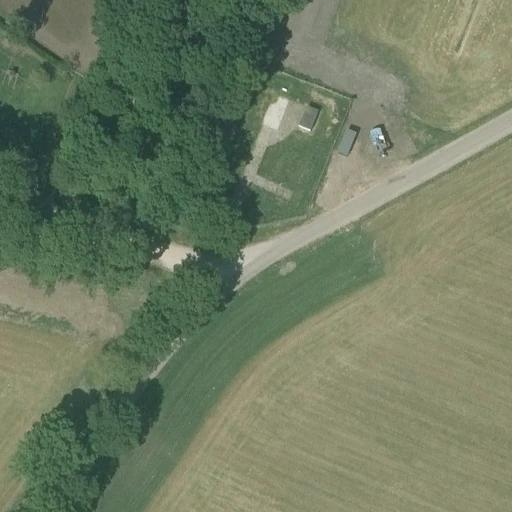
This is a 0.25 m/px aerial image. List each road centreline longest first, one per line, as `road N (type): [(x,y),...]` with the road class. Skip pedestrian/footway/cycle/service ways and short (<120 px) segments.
road 1 (unclassified): [(42,511),(186,325),(251,267),(511,121)]
road 2 (track): [(251,267),(0,218)]
